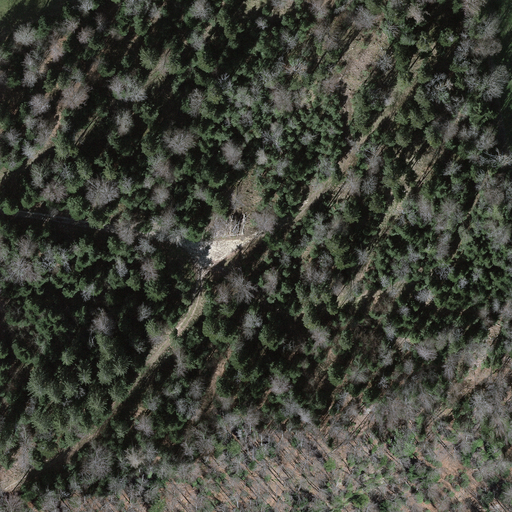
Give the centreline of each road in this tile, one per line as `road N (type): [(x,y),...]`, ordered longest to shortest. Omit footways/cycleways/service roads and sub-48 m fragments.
road 1 (track): [(0,490),(89,434),(186,321),(206,252),(0,210)]
road 2 (track): [(206,252),(291,217),(422,71)]
